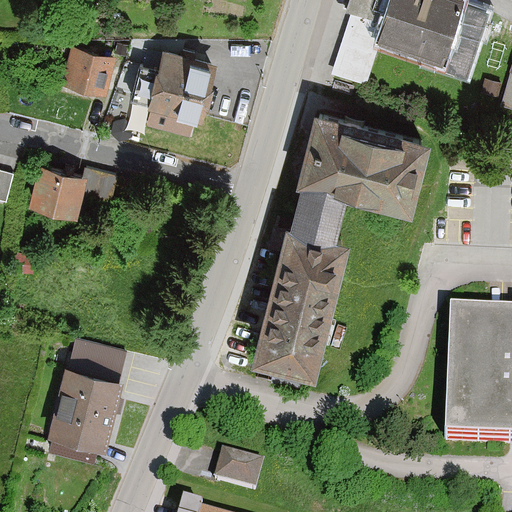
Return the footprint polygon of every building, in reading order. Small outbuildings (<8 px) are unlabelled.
[(463,0),(350,0),(348,8),(351,9),(332,70),(365,80),(379,36),(446,57),(444,65),(467,73),(487,9),(463,1),(463,0)] [(115,55),(72,44),(63,82),(106,93),(115,55)] [(215,59),(164,48),(160,65),(141,60),(133,93),(153,97),(147,122),(189,131),(193,112),(203,115),(215,59)] [(253,352),(316,368),(349,234),(335,230),(345,189),(413,205),(430,133),(315,106),(298,178),(302,179),(292,219),(285,217),(253,352)] [(84,172),(39,162),(30,201),(75,212),(77,201),(84,172)] [(84,172),(77,201),(108,209),(117,172),(86,165),(84,172)] [(0,196),(5,198),(12,171),(0,168),(0,196)] [(10,269),(34,272),(36,261),(12,257),(10,269)] [(511,313),(453,311),(448,439),(511,441),(511,313)] [(126,349),(76,336),(69,361),(67,361),(48,430),(52,431),(48,447),(93,459),(97,444),(105,446),(123,376),(119,375),(126,349)] [(215,480),(256,490),(263,460),(222,451),(215,480)] [(201,511),(203,507),(184,502),(181,511),(201,511)]
